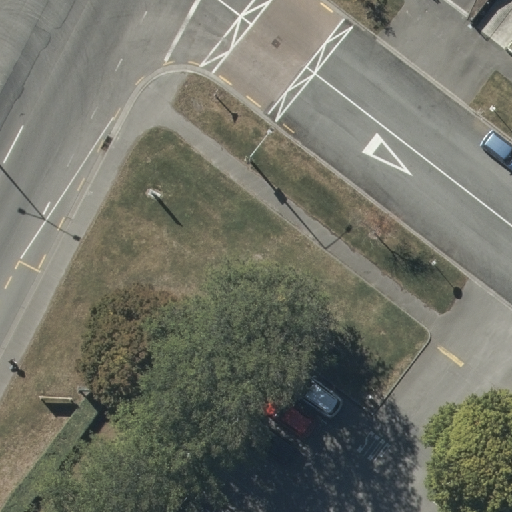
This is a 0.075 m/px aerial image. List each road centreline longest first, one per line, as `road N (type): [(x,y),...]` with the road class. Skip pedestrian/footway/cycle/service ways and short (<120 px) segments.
road 1 (residential): [(511,220),(211,0)]
road 2 (primary): [(94,0),(0,191)]
